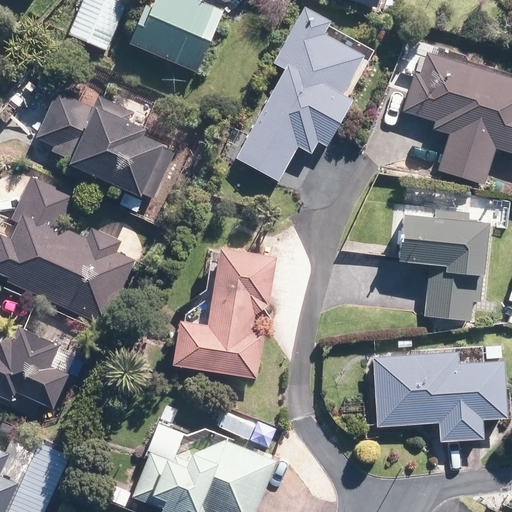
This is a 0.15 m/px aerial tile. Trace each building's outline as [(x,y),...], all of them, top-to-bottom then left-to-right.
[(128,5),(116,0),(82,0),(66,34),(106,53),(128,5)] [(215,0),(214,3),(206,0),(155,0),(153,6),(145,3),(128,43),(195,73),(220,16),(238,24),(248,0),(215,0)] [(331,20),(305,8),(273,63),(287,71),(236,161),(275,184),(296,147),(310,156),(316,146),(328,152),(357,102),(344,95),(365,60),(322,36),(331,20)] [(511,78),(423,49),(403,112),(434,122),(431,131),(449,137),(438,170),(485,185),(496,149),(511,154),(511,78)] [(58,142),(51,158),(151,200),(174,147),(136,131),(149,102),(110,85),(97,114),(56,96),(40,134),(58,142)] [(2,231),(0,236),(0,276),(108,321),(132,262),(113,254),(118,241),(82,226),(77,237),(62,231),(76,198),(30,179),(15,215),(24,219),(16,237),(2,231)] [(507,193),(404,187),(399,262),(426,264),(423,322),(472,325),(473,301),(484,301),(488,231),(505,232),(507,193)] [(275,253),(219,246),(208,325),(181,322),(175,367),(258,378),(264,334),(251,333),(254,306),(268,308),(275,253)] [(0,405),(12,411),(20,394),(48,407),(64,371),(53,366),(62,346),(18,326),(9,346),(0,341),(0,405)] [(462,356),(374,357),(374,424),(438,423),(438,440),(484,439),(483,423),(507,423),(506,346),(485,346),(485,362),(462,363),(462,356)] [(160,418),(159,420),(131,501),(160,511),(253,511),(273,458),(160,418)] [(0,511),(1,511),(23,459),(0,449),(0,511)] [(293,458),(275,470),(293,497),(311,485),(293,458)]
